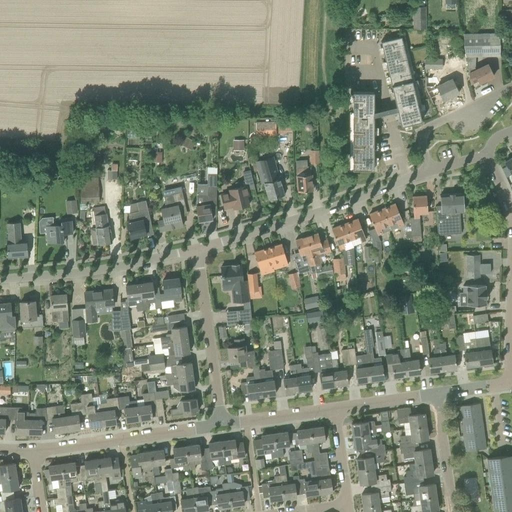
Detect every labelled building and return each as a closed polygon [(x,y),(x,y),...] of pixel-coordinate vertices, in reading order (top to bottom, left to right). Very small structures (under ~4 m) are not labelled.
[(413,6),(413,28),(426,28),(426,6),(413,6)] [(498,33),(489,33),(490,56),(499,56),(498,33)] [(422,121),(401,37),(381,42),(401,126),(422,121)] [(424,68),(425,68),(441,68),(441,60),(424,60),(424,68)] [(488,64),(469,73),(471,84),(478,80),(479,83),(494,76),(488,64)] [(442,84),(436,86),(443,100),(459,93),(452,79),(449,80),(444,71),(437,74),(442,84)] [(353,92),(353,170),(374,170),(374,92),(353,92)] [(277,135),(276,121),(256,122),(256,136),(277,135)] [(278,121),(278,134),(278,135),(284,134),(293,134),(292,121),(278,121)] [(183,145),(193,148),(195,139),(185,137),(183,145)] [(243,149),(244,139),(233,139),(233,148),(243,149)] [(269,199),(284,195),(273,157),(256,162),(263,184),(264,183),(269,199)] [(311,166),(307,167),(307,160),(296,161),(297,167),(297,175),(298,192),(313,190),(311,166)] [(117,179),(117,170),(112,170),(108,170),(108,179),(117,179)] [(255,188),(251,170),(243,172),(247,185),(248,190),(255,188)] [(207,185),(216,185),(217,173),(208,173),(207,185)] [(100,202),(99,184),(81,184),(82,202),(100,202)] [(238,208),(249,205),(247,196),(249,195),(248,190),(247,185),(229,190),(230,192),(221,194),(225,209),(237,206),(238,208)] [(183,226),(182,220),(178,205),(185,204),(182,192),(163,196),(166,207),(161,208),(164,219),(158,221),(160,231),(183,226)] [(437,234),(461,233),(459,212),(464,212),(462,193),(440,195),(441,208),(440,208),(438,207),(438,206),(436,206),(437,228),(437,234)] [(199,222),(213,219),(210,204),(216,204),(216,195),(207,195),(207,198),(202,199),(203,205),(196,207),(199,222)] [(410,218),(411,231),(411,237),(421,236),(420,219),(419,213),(427,213),(426,196),(412,197),(414,217),(410,218)] [(78,212),(76,199),(66,200),(68,213),(78,212)] [(146,234),(144,223),(151,221),(146,200),(137,202),(139,211),(129,213),(128,223),(127,223),(130,238),(133,237),(133,239),(142,237),(141,235),(146,234)] [(391,230),(399,226),(399,227),(404,225),(395,204),(382,209),(391,230)] [(105,207),(94,208),(97,228),(96,228),(97,228),(91,229),(93,245),(98,244),(112,242),(110,225),(108,226),(107,213),(106,213),(105,207)] [(383,233),(391,230),(382,209),(369,214),(378,235),(383,233)] [(358,219),(345,224),(350,240),(358,237),(360,242),(365,240),(358,219)] [(63,234),(73,233),(72,220),(61,221),(62,224),(46,226),(48,243),(64,242),(63,234)] [(8,223),(8,233),(9,241),(7,242),(8,258),(28,256),(27,240),(21,240),(20,222),(8,223)] [(350,240),(345,224),(332,229),(339,250),(344,248),(345,251),(353,247),(350,240)] [(321,263),(320,257),(325,255),(324,254),(331,252),(327,240),(321,242),(318,233),(307,236),(315,264),(321,263)] [(307,260),(309,266),(311,273),(316,272),(315,264),(307,236),(296,240),(302,262),(307,260)] [(382,253),(381,241),(373,242),(374,262),(381,261),(381,253),(382,253)] [(273,264),(274,269),(283,266),(288,265),(282,244),(268,248),(273,264)] [(371,246),(364,247),(364,258),(365,258),(365,262),(372,262),(371,246)] [(274,271),(274,269),(273,264),(268,248),(255,252),(262,275),(274,271)] [(480,255),(466,255),(467,277),(480,277),(480,255)] [(343,258),(332,259),(334,275),(345,274),(343,258)] [(239,263),(233,264),(232,264),(232,266),(221,267),(223,284),(232,283),(234,302),(243,301),(244,310),(237,310),(239,324),(252,323),(250,300),(249,300),(247,280),(243,281),(241,265),(239,265),(239,263)] [(331,265),(320,267),(322,277),(333,275),(331,265)] [(297,272),(288,274),(292,289),(301,287),(297,272)] [(249,291),(258,290),(257,273),(248,274),(249,291)] [(165,293),(160,294),(161,301),(174,300),(174,302),(182,301),(181,292),(179,278),(163,280),(165,293)] [(152,282),(139,284),(143,310),(149,309),(148,303),(161,301),(160,294),(159,287),(153,288),(152,282)] [(128,307),(137,305),(137,311),(143,310),(139,284),(126,286),(128,299),(127,299),(128,307)] [(463,293),(467,293),(467,305),(486,305),(486,298),(487,298),(487,291),(486,291),(485,285),(463,286),(463,293)] [(112,290),(85,293),(86,304),(88,320),(90,320),(91,321),(97,320),(95,307),(114,305),(112,290)] [(67,294),(51,296),(52,309),(53,321),(58,321),(59,328),(68,328),(68,321),(67,308),(68,308),(67,294)] [(412,304),(411,295),(399,297),(400,305),(412,304)] [(442,314),(456,313),(455,306),(449,306),(449,297),(441,298),(442,314)] [(0,325),(0,331),(15,330),(14,315),(12,315),(11,303),(3,303),(3,302),(1,301),(0,300),(0,325)] [(35,301),(21,302),(22,320),(29,319),(30,327),(43,326),(42,314),(36,315),(35,301)] [(341,303),(342,313),(353,312),(352,303),(341,303)] [(120,330),(130,328),(131,328),(128,311),(121,312),(121,317),(120,330)] [(168,316),(169,323),(185,321),(184,313),(174,314),(168,316)] [(473,315),(474,323),(488,321),(487,313),(473,315)] [(448,328),(455,327),(453,314),(446,315),(448,328)] [(121,317),(111,318),(112,330),(120,330),(121,317)] [(73,323),(74,337),(86,335),(85,321),(73,323)] [(169,323),(157,324),(152,325),(152,332),(170,329),(169,323)] [(161,343),(188,339),(186,326),(172,328),(173,333),(166,334),(166,337),(160,337),(161,343)] [(130,328),(120,330),(123,348),(132,347),(130,328)] [(479,365),(476,339),(470,339),(470,343),(464,344),(463,335),(457,336),(459,350),(464,349),(465,353),(464,353),(466,367),(479,365)] [(34,344),(43,344),(43,336),(34,336),(34,344)] [(427,337),(421,338),(420,338),(423,354),(429,353),(427,337)] [(492,363),(489,337),(476,339),(479,365),(492,363)] [(379,355),(386,354),(383,338),(376,339),(379,355)] [(168,348),(169,355),(190,353),(188,339),(161,343),(162,349),(168,348)] [(255,365),(254,354),(253,350),(245,351),(243,339),(234,340),(235,347),(228,348),(229,361),(238,360),(239,367),(255,365)] [(439,344),(443,370),(456,368),(454,355),(447,356),(445,343),(439,344)] [(443,370),(439,344),(434,345),(435,357),(428,358),(430,372),(443,370)] [(134,366),(132,347),(122,349),(124,367),(134,366)] [(348,349),(350,364),(357,363),(354,348),(348,349)] [(409,348),(403,349),(407,375),(420,373),(418,360),(411,361),(409,348)] [(277,369),(284,368),(281,349),(274,350),(275,354),(277,369)] [(341,350),(344,365),(350,364),(348,349),(341,350)] [(386,354),(387,361),(388,371),(393,370),(394,377),(407,375),(403,349),(398,350),(398,352),(386,354)] [(147,355),(148,363),(164,361),(163,356),(163,353),(147,355)] [(375,361),(374,360),(373,353),(367,354),(371,381),(384,379),(382,365),(376,366),(375,361)] [(270,370),(277,369),(275,354),(268,355),(270,370)] [(363,368),(357,368),(356,369),(358,382),(371,381),(367,354),(361,355),(363,368)] [(318,355),(312,356),(314,372),(320,371),(318,355)] [(308,373),(314,372),(312,356),(306,357),(308,373)] [(337,358),(331,359),(335,386),(348,384),(346,370),(338,371),(337,358)] [(335,386),(331,359),(326,360),(327,372),(320,373),(322,387),(335,386)] [(164,361),(148,363),(141,364),(142,371),(150,370),(165,368),(164,361)] [(166,379),(193,375),(191,362),(170,365),(171,372),(165,373),(166,379)] [(295,364),(299,391),(312,389),(310,375),(303,376),(301,363),(295,364)] [(283,379),(286,393),(299,391),(295,364),(289,365),(291,378),(283,379)] [(242,394),(243,394),(249,393),(249,398),(262,396),(258,369),(258,365),(253,366),(254,376),(251,377),(247,381),(247,382),(241,383),(242,394)] [(262,396),(276,394),(272,372),(265,373),(265,369),(258,369),(262,396)] [(178,390),(180,390),(195,389),(193,375),(166,379),(167,385),(173,384),(174,387),(178,390)] [(156,392),(155,381),(147,382),(149,393),(154,392),(156,392)] [(156,392),(154,392),(155,399),(162,398),(169,397),(168,390),(156,392)] [(145,405),(138,406),(140,420),(153,419),(151,408),(156,407),(155,399),(154,392),(149,393),(143,394),(145,405)] [(81,395),(82,402),(83,414),(88,414),(90,427),(103,425),(100,404),(93,405),(92,393),(81,395)] [(129,396),(118,397),(120,409),(125,409),(126,422),(140,420),(138,406),(137,400),(130,401),(129,396)] [(103,425),(116,424),(115,410),(120,409),(118,397),(107,399),(107,403),(100,404),(103,425)] [(157,416),(164,415),(162,398),(155,399),(156,407),(157,416)] [(177,406),(177,408),(171,409),(171,415),(184,414),(198,412),(196,399),(182,400),(180,401),(177,406)] [(73,416),(65,417),(67,431),(80,429),(78,415),(83,414),(82,402),(71,404),(73,416)] [(460,406),(462,421),(482,418),(480,403),(465,405),(460,406)] [(0,406),(0,432),(5,433),(6,419),(10,419),(11,407),(0,406)] [(54,432),(67,431),(65,417),(64,409),(57,410),(57,406),(45,407),(47,420),(52,419),(54,432)] [(28,434),(29,412),(22,411),(22,407),(11,407),(10,419),(16,420),(15,433),(28,434)] [(36,413),(29,412),(28,434),(42,434),(42,421),(47,420),(45,407),(42,408),(36,408),(36,413)] [(405,429),(410,428),(426,426),(424,413),(411,415),(410,408),(397,410),(399,424),(404,423),(405,429)] [(390,431),(390,428),(388,418),(381,419),(382,424),(374,425),(374,421),(367,422),(367,421),(352,424),(354,436),(369,434),(376,433),(390,431)] [(484,433),(482,418),(462,421),(464,436),(484,433)] [(426,426),(410,428),(411,435),(400,436),(401,442),(399,442),(400,448),(414,446),(413,441),(428,439),(426,426)] [(313,452),(314,461),(315,461),(327,459),(326,452),(319,453),(319,451),(318,441),(325,440),(323,427),(310,428),(313,452)] [(313,452),(310,428),(297,430),(299,444),(307,443),(308,453),(313,452)] [(289,445),(287,432),(274,434),(278,457),(284,456),(282,446),(289,445)] [(381,439),(377,440),(376,433),(369,434),(354,436),(355,449),(370,446),(371,452),(385,450),(384,444),(382,445),(381,439)] [(486,448),(484,433),(464,436),(466,451),(486,448)] [(265,454),(271,453),(272,458),(278,457),(274,434),(261,435),(262,440),(255,441),(257,454),(264,453),(265,454)] [(222,441),(225,465),(231,464),(231,458),(245,456),(243,442),(235,443),(235,439),(222,441)] [(205,448),(208,469),(213,468),(212,460),(219,459),(220,465),(225,465),(222,441),(209,443),(210,448),(205,448)] [(189,470),(194,469),(196,469),(195,464),(200,463),(201,470),(208,469),(205,448),(200,449),(199,444),(186,446),(189,470)] [(189,470),(186,446),(173,448),(175,462),(183,461),(184,470),(189,470)] [(415,457),(415,463),(431,461),(429,448),(414,451),(414,446),(400,448),(401,454),(403,453),(404,459),(415,457)] [(301,449),(295,450),(296,459),(297,463),(303,462),(301,449)] [(165,463),(163,450),(151,451),(154,475),(159,474),(158,464),(165,463)] [(358,471),(374,469),(373,463),(384,462),(383,456),(386,455),(385,450),(371,452),(372,457),(357,459),(358,471)] [(141,471),(147,471),(148,476),(149,485),(155,484),(154,475),(151,451),(137,453),(138,455),(131,456),(133,475),(141,474),(141,471)] [(511,511),(511,486),(508,455),(499,456),(487,458),(488,465),(490,464),(491,471),(489,471),(490,478),(492,478),(492,484),(491,485),(492,491),(493,491),(494,498),(493,498),(493,504),(495,504),(496,511),(494,511),(511,511)] [(98,459),(101,482),(102,491),(108,491),(107,481),(107,477),(112,476),(113,479),(121,477),(118,458),(111,459),(111,457),(98,459)] [(257,467),(265,467),(264,457),(256,458),(257,467)] [(96,483),(101,482),(98,459),(85,461),(85,465),(80,465),(82,479),(82,480),(95,479),(96,483)] [(327,459),(315,461),(319,493),(332,492),(327,459)] [(298,470),(310,468),(310,471),(311,481),(304,482),(306,495),(319,493),(315,461),(314,461),(309,461),(303,462),(297,463),(298,470)] [(403,477),(404,483),(418,481),(417,476),(433,474),(431,461),(415,463),(409,464),(410,471),(406,472),(406,477),(403,477)] [(75,462),(62,464),(65,487),(71,486),(71,484),(78,482),(78,480),(82,480),(82,479),(80,465),(76,466),(75,462)] [(0,478),(17,475),(15,463),(0,465),(0,467),(1,472),(0,472),(0,478)] [(67,496),(65,487),(62,464),(49,466),(51,479),(58,478),(59,488),(56,488),(58,498),(67,496)] [(279,466),(280,475),(283,499),(296,497),(294,483),(287,484),(286,474),(284,465),(279,466)] [(171,468),(173,481),(179,480),(177,467),(171,468)] [(166,481),(173,481),(171,468),(164,469),(166,481)] [(360,484),(375,482),(376,487),(390,485),(390,479),(386,479),(386,474),(375,476),(374,469),(358,471),(360,484)] [(17,475),(0,478),(0,483),(2,483),(3,490),(0,491),(1,496),(14,494),(13,489),(19,488),(17,475)] [(274,476),(275,480),(268,481),(268,483),(261,484),(263,498),(270,497),(270,501),(283,499),(280,475),(275,476),(274,476)] [(468,502),(482,500),(479,477),(465,479),(468,502)] [(173,481),(174,493),(181,492),(179,480),(173,481)] [(168,494),(174,493),(173,481),(166,481),(168,494)] [(419,486),(418,481),(404,483),(405,488),(408,488),(408,494),(420,492),(420,498),(436,496),(434,484),(419,486)] [(222,483),(223,487),(216,488),(216,490),(211,491),(213,505),(218,504),(218,508),(231,506),(228,482),(222,483)] [(250,500),(249,490),(248,486),(242,486),(242,484),(234,482),(228,482),(231,506),(244,504),(244,500),(250,500)] [(390,485),(376,487),(377,492),(362,494),(363,507),(379,504),(378,498),(389,497),(388,491),(391,491),(390,485)] [(198,487),(192,488),(195,511),(208,509),(208,505),(213,505),(211,491),(206,491),(206,496),(200,497),(198,487)] [(181,500),(182,511),(188,511),(195,511),(192,488),(186,488),(188,499),(181,500)] [(102,491),(103,501),(105,511),(125,511),(124,499),(116,501),(116,503),(110,505),(110,500),(108,491),(102,491)] [(162,492),(156,493),(159,511),(172,511),(170,496),(163,497),(162,492)] [(150,493),(151,495),(144,498),(145,501),(137,502),(138,511),(159,511),(156,493),(150,493)] [(15,499),(14,494),(1,496),(0,495),(0,511),(12,511),(22,511),(20,498),(15,499)] [(71,495),(67,496),(68,511),(87,511),(87,509),(86,503),(79,504),(80,510),(74,511),(73,505),(72,496),(71,496),(71,495)] [(68,511),(67,496),(58,498),(54,498),(55,505),(61,504),(62,511),(68,511)] [(408,511),(421,511),(422,511),(438,509),(436,496),(420,498),(421,505),(410,507),(411,511),(408,511)] [(105,511),(103,501),(98,501),(99,511),(93,511),(93,508),(87,509),(87,511),(105,511)]
